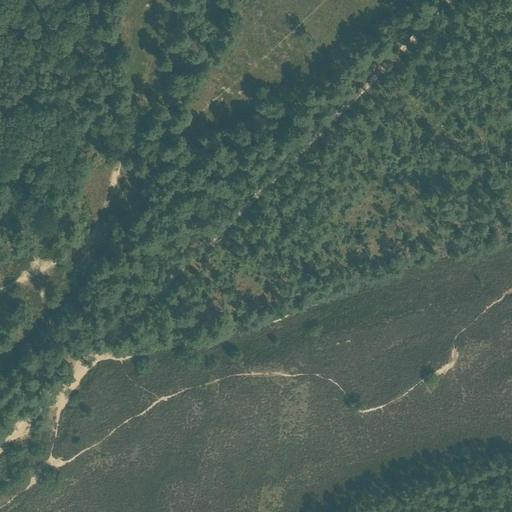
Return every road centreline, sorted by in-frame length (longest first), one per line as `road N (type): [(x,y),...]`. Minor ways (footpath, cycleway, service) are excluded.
road 1 (track): [(0,447),(452,0)]
road 2 (track): [(0,289),(80,242),(107,207),(142,102),(161,0)]
road 3 (track): [(131,132),(185,124),(325,0)]
road 4 (track): [(70,370),(41,307),(38,267),(0,208)]
